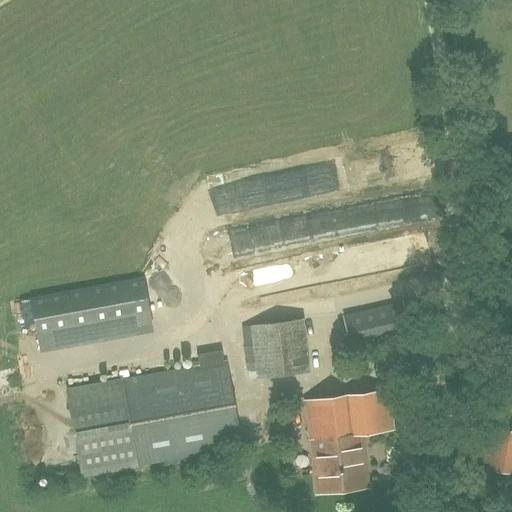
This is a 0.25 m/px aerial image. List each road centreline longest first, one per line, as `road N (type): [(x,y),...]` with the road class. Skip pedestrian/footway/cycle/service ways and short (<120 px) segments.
road 1 (unclassified): [(401,511),(405,452),(460,242),(430,0)]
road 2 (unknown): [(460,242),(321,287),(191,309)]
road 3 (unknown): [(435,345),(313,370)]
